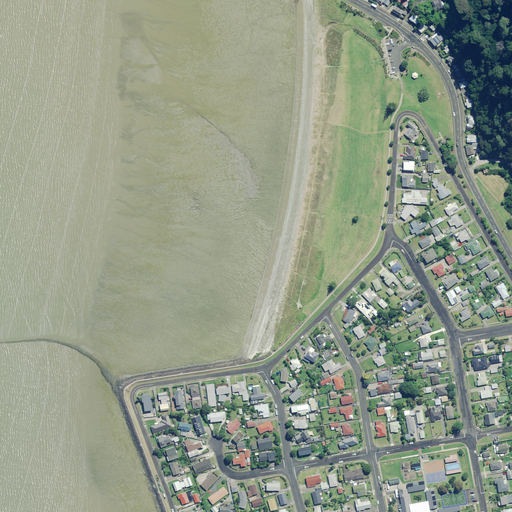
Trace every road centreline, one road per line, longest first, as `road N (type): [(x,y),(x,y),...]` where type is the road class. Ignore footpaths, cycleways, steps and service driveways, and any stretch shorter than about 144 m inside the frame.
road 1 (residential): [(388,239),(395,123),(413,113),(511,276)]
road 2 (primary): [(511,256),(462,162),(445,77),(402,28),(352,0)]
road 3 (residential): [(174,511),(132,392),(261,368)]
road 4 (residential): [(323,313),(358,371),(370,453)]
road 5 (residential): [(388,239),(407,252),(453,339)]
